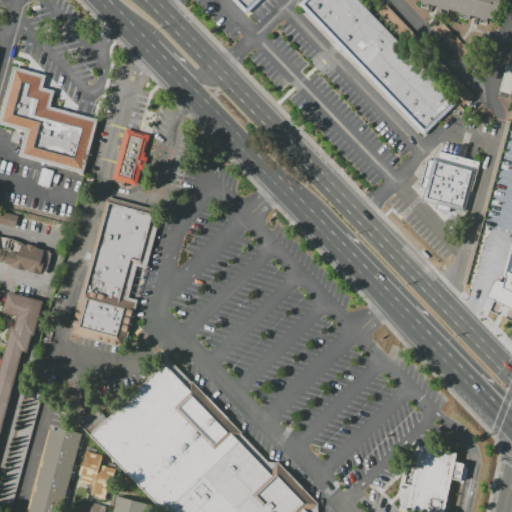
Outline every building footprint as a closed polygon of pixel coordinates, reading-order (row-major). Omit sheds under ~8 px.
[(231,0),(246,15),(261,0),(231,0)] [(305,0),(300,5),(426,136),(458,105),(360,0),(305,0)] [(501,0),(500,7),(498,6),(494,22),(437,8),(437,7),(428,4),(428,6),(421,5),(422,1),(418,0),(501,0)] [(510,49),(511,49),(511,82),(509,94),(499,92),(510,49)] [(97,119),(84,173),(19,157),(25,131),(0,123),(0,115),(13,67),(45,75),(42,88),(53,90),(48,107),(97,119)] [(126,130),(149,136),(144,155),(149,156),(145,170),(140,169),(135,185),(113,179),(126,130)] [(435,159),(477,170),(467,213),(423,201),(435,159)] [(137,300),(124,350),(70,335),(108,197),(161,212),(145,268),(136,266),(127,297),(137,300)] [(0,223),(14,226),(17,215),(0,211),(0,223)] [(0,262),(46,275),(52,251),(37,247),(38,246),(0,235),(0,262)] [(486,296),(511,308),(511,247),(504,276),(507,277),(505,283),(494,278),(486,296)] [(0,288),(0,434),(22,351),(27,353),(32,335),(34,336),(43,300),(7,291),(2,312),(17,317),(15,327),(10,326),(0,364),(0,308),(5,290),(0,288)] [(163,511),(318,511),(322,503),(283,465),(276,472),(167,360),(114,415),(93,395),(74,415),(72,417),(163,511)] [(7,475),(4,475),(0,494),(0,505),(13,508),(37,399),(24,397),(7,475)] [(51,430),(28,511),(62,511),(81,439),(51,430)] [(458,455),(423,447),(419,466),(406,463),(400,494),(410,497),(407,511),(446,511),(452,482),(461,483),(465,468),(456,466),(458,455)] [(88,495),(105,500),(112,479),(102,475),(104,466),(97,454),(89,452),(80,483),(91,486),(88,495)] [(113,511),(117,497),(146,504),(143,511),(113,511)] [(90,511),(87,511),(84,511),(83,511),(101,511),(103,505),(92,503),(90,511)]
